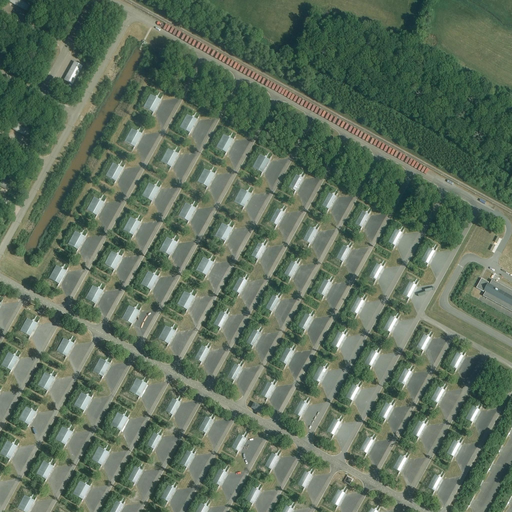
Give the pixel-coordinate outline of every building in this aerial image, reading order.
[(31,2),(26,0),(8,0),(8,2),(25,12),(31,2)] [(73,62),(63,80),(72,85),(82,67),(73,62)] [(159,100),(149,95),(142,108),(152,113),(159,100)] [(196,120),(186,115),(179,128),(189,133),(196,120)] [(35,130),(17,120),(12,130),(30,140),(35,130)] [(141,134),(131,129),(124,142),(133,147),(141,134)] [(232,140),(222,135),(215,147),(225,153),(232,140)] [(177,155),(168,149),(160,162),(170,168),(177,155)] [(269,160),(259,155),(252,168),(262,173),(269,160)] [(122,169),(112,163),(105,176),(115,182),(122,169)] [(213,174),(203,169),(196,182),(206,187),(213,174)] [(302,179),(296,175),(288,188),(295,192),(302,179)] [(12,181),(3,176),(0,182),(0,187),(6,191),(12,181)] [(159,189),(149,184),(142,196),(152,202),(159,189)] [(250,195),(240,189),(233,202),(243,207),(250,195)] [(337,198),(330,194),(323,207),(330,211),(337,198)] [(103,203),(93,197),(86,210),(96,216),(103,203)] [(194,209),(184,203),(177,216),(187,221),(194,209)] [(283,213),(277,209),(270,222),(276,226),(283,213)] [(368,215),(362,211),(355,224),(361,228),(368,215)] [(140,223),(130,218),(123,231),(133,236),(140,223)] [(231,229),(221,223),(214,236),(224,242),(231,229)] [(318,232),(311,228),(304,241),(311,245),(318,232)] [(401,233),(395,229),(388,242),(394,246),(401,233)] [(84,238),(74,232),(67,245),(77,251),(84,238)] [(175,243),(166,237),(158,250),(168,256),(175,243)] [(265,247),(258,244),(251,256),(258,260),(265,247)] [(350,249),(343,246),(336,258),(343,262),(350,249)] [(434,251),(428,248),(421,260),(427,264),(434,251)] [(121,258),(111,253),(104,265),(114,271),(121,258)] [(212,263),(202,258),(195,270),(205,276),(212,263)] [(299,266),(292,262),(285,275),(292,279),(299,266)] [(383,267),(376,264),(369,277),(375,280),(383,267)] [(65,272),(55,267),(48,279),(58,285),(65,272)] [(156,278),(146,272),(139,285),(149,290),(156,278)] [(246,281),(239,278),(232,291),(239,294),(246,281)] [(511,312),(511,291),(492,280),(489,285),(488,284),(488,283),(481,279),(476,288),(483,292),(483,291),(485,292),(483,296),(511,312)] [(331,284),(324,280),(317,293),(324,296),(331,284)] [(416,286),(409,282),(402,295),(409,298),(416,286)] [(102,292),(92,287),(85,300),(95,305),(102,292)] [(193,298),(183,292),(176,305),(186,311),(193,298)] [(280,300),(274,297),(267,310),(273,313),(280,300)] [(364,302),(357,298),(350,311),(357,315),(364,302)] [(137,312),(128,306),(120,319),(130,325),(137,312)] [(227,316),(220,313),(213,325),(220,329),(227,316)] [(312,318),(305,314),(298,327),(305,331),(312,318)] [(397,320),(390,316),(383,329),(390,333),(397,320)] [(36,325),(26,319),(19,332),(29,337),(36,325)] [(174,332),(164,327),(157,340),(167,345),(174,332)] [(261,335),(255,331),(247,344),(254,348),(261,335)] [(345,336),(338,332),(331,345),(338,349),(345,336)] [(430,338),(423,334),(416,347),(423,351),(430,338)] [(73,345),(63,339),(56,352),(66,358),(73,345)] [(208,351),(201,347),(194,360),(201,363),(208,351)] [(293,353),(286,349),(279,362),(286,365),(293,353)] [(378,354),(371,350),(364,363),(371,367),(378,354)] [(17,359),(7,353),(0,366),(10,372),(17,359)] [(463,356),(457,353),(450,366),(456,369),(463,356)] [(109,364),(99,359),(92,372),(102,377),(109,364)] [(242,370),(236,366),(229,379),(235,382),(242,370)] [(326,371),(319,367),(312,380),(319,384),(326,371)] [(411,372),(404,368),(397,381),(404,385),(411,372)] [(54,379),(44,374),(37,386),(47,392),(54,379)] [(146,385),(136,379),(129,392),(138,398),(146,385)] [(274,387),(267,383),(260,396),(267,400),(274,387)] [(359,389),(352,385),(345,398),(352,402),(359,389)] [(445,391),(438,387),(431,400),(438,403),(445,391)] [(90,399),(80,393),(73,406),(83,411),(90,399)] [(179,403),(172,399),(165,412),(172,416),(179,403)] [(307,405),(300,401),(293,414),(300,418),(307,405)] [(262,408),(254,403),(251,408),(259,413),(262,408)] [(392,407),(385,403),(378,416),(385,420),(392,407)] [(479,410),(472,406),(465,419),(472,422),(479,410)] [(35,413),(25,408),(18,421),(28,426),(35,413)] [(127,419),(117,413),(110,426),(120,432),(127,419)] [(214,422),(207,418),(200,431),(207,435),(214,422)] [(340,423),(333,419),(326,432),(333,436),(340,423)] [(426,425),(419,422),(412,435),(418,438),(426,425)] [(71,433),(61,427),(54,440),(64,446),(71,433)] [(160,437),(154,434),(146,446),(153,450),(160,437)] [(245,439),(239,436),(231,449),(238,452),(245,439)] [(373,441),(366,438),(359,450),(366,454),(373,441)] [(460,444),(453,441),(446,454),(453,457),(460,444)] [(17,448),(7,442),(0,454),(0,455),(10,460),(17,448)] [(108,453),(98,448),(91,461),(101,466),(108,453)] [(195,456),(188,453),(181,465),(188,469),(195,456)] [(278,457),(271,454),(264,467),(271,470),(278,457)] [(407,460),(400,456),(393,469),(400,473),(407,460)] [(52,467),(42,462),(35,475),(45,480),(52,467)] [(141,472),(135,468),(128,481),(134,484),(141,472)] [(226,474),(220,470),(213,483),(219,487),(226,474)] [(311,476),(305,472),(297,485),(304,489),(311,476)] [(441,479),(434,475),(427,488),(434,492),(441,479)] [(89,487),(79,482),(72,495),(82,500),(89,487)] [(176,491),(169,487),(162,500),(169,503),(176,491)] [(259,492),(253,488),(246,501),(252,505),(259,492)] [(344,494),(338,490),(330,503),(337,507),(344,494)] [(27,511),(33,502),(23,496),(16,509),(21,511),(27,511)] [(119,511),(123,506),(116,502),(110,511),(119,511)]
